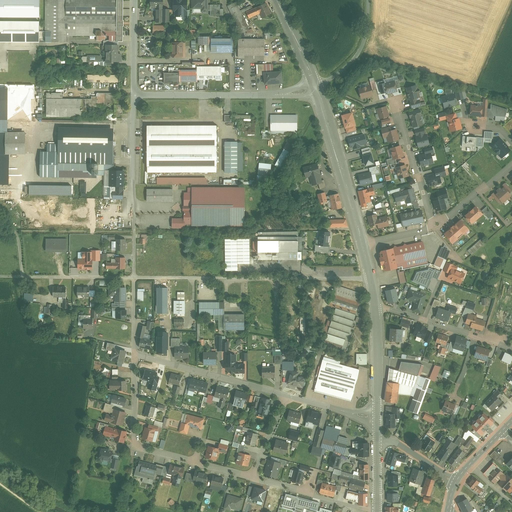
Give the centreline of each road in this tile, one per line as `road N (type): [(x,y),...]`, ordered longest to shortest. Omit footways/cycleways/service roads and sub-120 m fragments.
road 1 (residential): [(370,277),(133,277)]
road 2 (residential): [(134,94),(317,90)]
road 3 (residential): [(134,94),(133,277)]
road 4 (residential): [(433,228),(395,98),(367,106)]
road 5 (secondary): [(317,90),(362,243)]
road 6 (residential): [(287,394),(134,354)]
road 7 (residential): [(134,354),(134,445),(195,462)]
